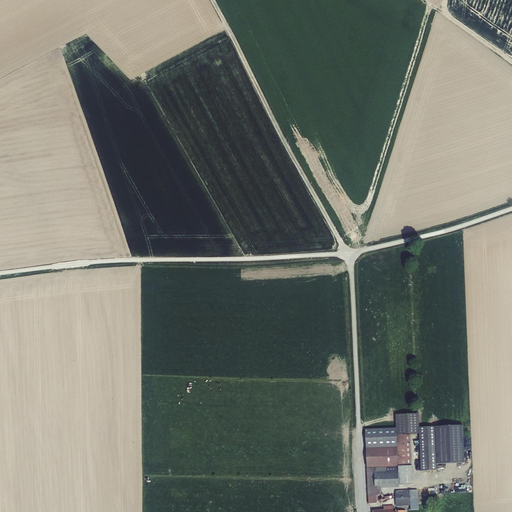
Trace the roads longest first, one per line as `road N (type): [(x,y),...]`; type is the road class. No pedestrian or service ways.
road 1 (unclassified): [(0,272),(94,261),(352,254)]
road 2 (track): [(213,0),(352,254)]
road 3 (residential): [(352,254),(362,511)]
road 4 (unclassified): [(352,254),(511,209)]
